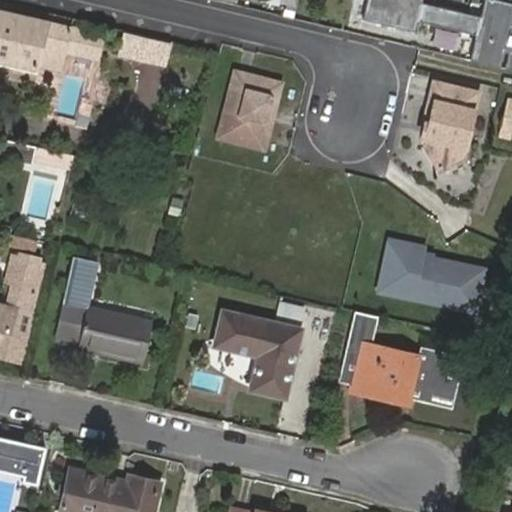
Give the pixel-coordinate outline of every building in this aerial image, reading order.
[(418,0),(363,0),(358,19),(410,32),(413,21),(472,35),(466,61),(511,71),(511,5),(491,0),(480,0),(477,17),(417,3),(418,0)] [(0,12),(0,62),(35,70),(40,47),(63,52),(68,29),(0,12)] [(69,46),(101,49),(103,31),(71,28),(69,46)] [(173,44),(123,33),(117,58),(167,70),(173,44)] [(282,86),(236,75),(220,139),(266,150),(272,124),(267,123),(269,115),(274,116),(282,86)] [(478,95),(435,84),(425,127),(430,128),(425,148),(437,174),(462,162),(478,95)] [(511,100),(508,99),(500,133),(511,135),(511,100)] [(34,145),(0,137),(0,156),(30,164),(34,145)] [(66,180),(73,154),(34,145),(30,164),(28,171),(66,180)] [(399,246),(390,244),(384,271),(391,273),(394,271),(399,246)] [(384,271),(379,293),(476,315),(484,281),(469,277),(471,270),(432,261),(432,263),(423,261),(423,258),(425,252),(399,246),(394,271),(391,273),(384,271)] [(71,253),(52,332),(77,338),(74,346),(139,361),(150,318),(88,303),(98,259),(71,253)] [(0,303),(0,355),(2,356),(16,360),(41,262),(14,255),(2,304),(0,303)] [(485,273),(471,270),(469,277),(484,281),(485,273)] [(215,345),(257,355),(249,389),(287,398),(302,332),(223,312),(215,345)] [(453,410),(465,357),(422,347),(420,354),(374,343),(379,319),(356,314),(355,314),(339,383),(351,386),(350,393),(412,407),(413,401),(453,410)] [(38,483),(46,446),(0,435),(0,469),(25,475),(23,480),(38,483)] [(68,470),(59,511),(154,511),(161,482),(127,475),(126,482),(68,470)] [(228,504),(226,511),(300,511),(252,502),(250,509),(228,504)]
